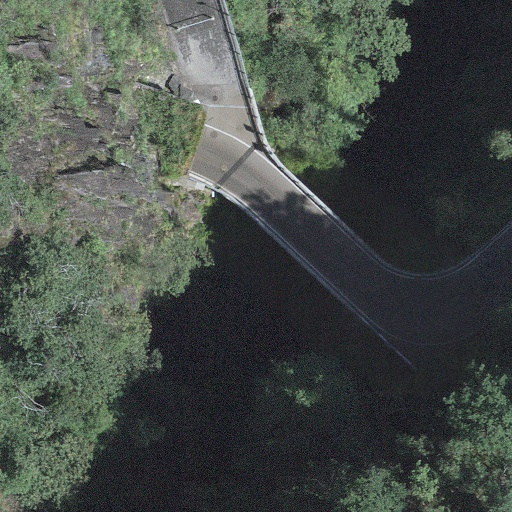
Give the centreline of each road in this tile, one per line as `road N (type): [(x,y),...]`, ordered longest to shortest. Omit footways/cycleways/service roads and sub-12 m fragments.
road 1 (tertiary): [(511,258),(453,305),(413,307),(366,285),(231,167),(197,152),(136,132),(0,131)]
road 2 (track): [(231,167),(226,107),(189,0)]
